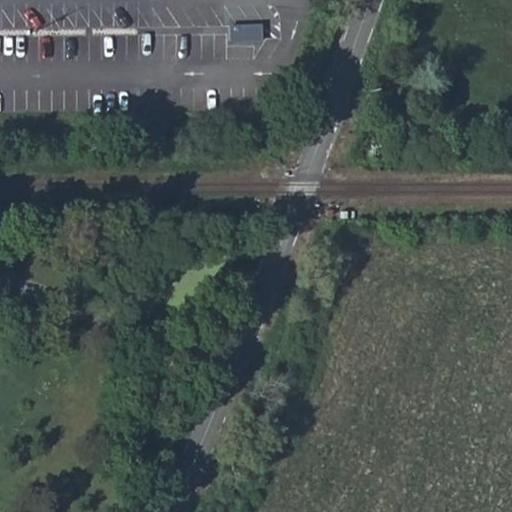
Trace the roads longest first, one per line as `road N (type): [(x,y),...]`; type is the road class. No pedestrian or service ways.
road 1 (unclassified): [(370,0),(176,511)]
road 2 (unknown): [(208,427),(85,394),(0,352)]
